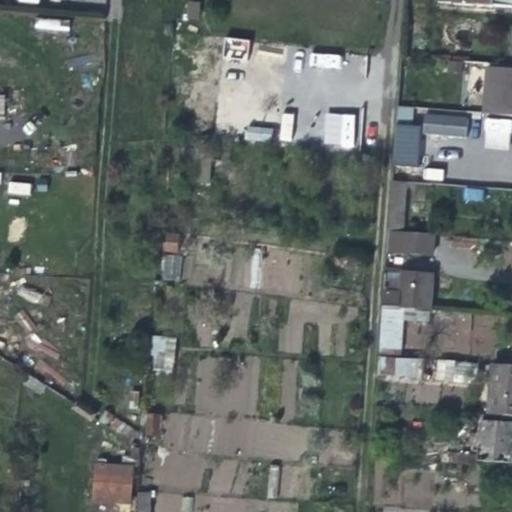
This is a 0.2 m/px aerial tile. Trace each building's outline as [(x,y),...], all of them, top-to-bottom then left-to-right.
[(511,0),(448,0),(448,5),(502,10),(511,10),(511,0)] [(226,37),(225,58),(247,59),(248,38),(226,37)] [(311,66),(339,66),(339,53),(311,53),(311,66)] [(476,116),(511,118),(511,72),(501,72),(499,88),(511,89),(511,106),(478,104),(476,116)] [(198,130),(209,132),(211,109),(213,79),(202,77),(198,130)] [(0,118),(8,119),(9,90),(0,90),(0,118)] [(279,139),(290,140),(293,114),(282,112),(279,139)] [(323,147),(353,148),(354,114),(324,113),(323,147)] [(423,113),(422,134),(466,135),(467,114),(423,113)] [(483,149),(509,150),(510,119),(483,118),(483,149)] [(270,143),(272,129),(246,124),(243,138),(270,143)] [(407,139),(405,178),(417,179),(418,157),(419,140),(407,139)] [(8,182),(7,194),(30,195),(31,183),(8,182)] [(398,184),(391,184),(389,210),(387,234),(394,234),(398,184)] [(162,251),(178,252),(179,233),(163,232),(162,251)] [(394,234),(387,234),(386,255),(410,257),(431,258),(433,237),(394,234)] [(161,279),(180,280),(181,254),(161,254),(161,279)] [(384,277),(382,310),(430,313),(432,276),(402,274),(401,278),(384,277)] [(153,336),(150,371),(172,373),(175,337),(153,336)] [(380,357),(379,378),(420,380),(421,359),(380,357)] [(474,382),(475,361),(436,360),(435,381),(474,382)] [(486,418),(511,419),(511,370),(491,369),(486,418)] [(158,437),(162,416),(148,413),(144,434),(158,437)] [(479,450),(478,459),(478,464),(511,466),(511,427),(480,425),(480,437),(472,437),(471,449),(479,450)] [(477,468),(478,464),(478,459),(450,457),(448,466),(452,466),(477,468)] [(133,503),(133,463),(92,463),(92,502),(133,503)] [(150,511),(151,492),(136,492),(135,511),(150,511)]
